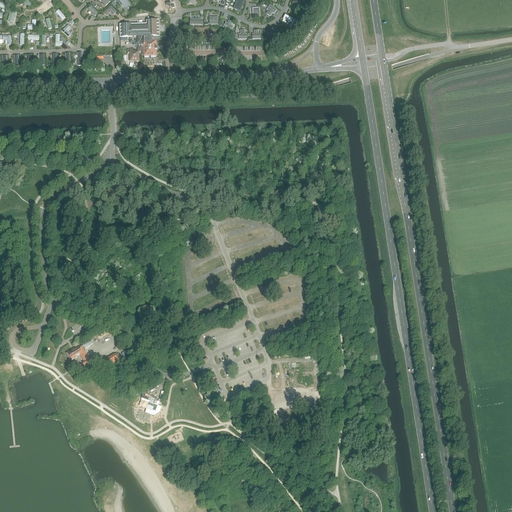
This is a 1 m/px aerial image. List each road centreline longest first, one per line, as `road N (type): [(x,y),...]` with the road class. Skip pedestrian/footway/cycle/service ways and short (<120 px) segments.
road 1 (primary): [(451,511),(382,59)]
road 2 (primary): [(363,62),(433,511)]
road 3 (unknown): [(184,262),(275,230),(279,239),(185,277)]
road 4 (unclassified): [(242,295),(208,215),(110,154)]
road 5 (unclassified): [(53,299),(74,315),(119,328),(164,375),(213,362)]
road 6 (unclassified): [(110,154),(44,208),(43,278),(53,299)]
road 7 (unclassified): [(169,79),(316,69)]
road 8 (unclassified): [(382,59),(423,46),(511,39)]
